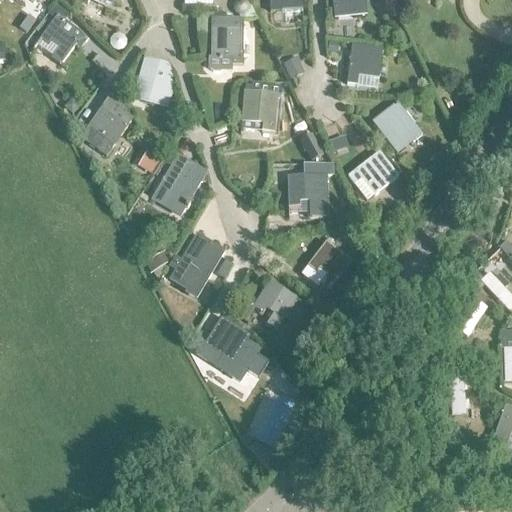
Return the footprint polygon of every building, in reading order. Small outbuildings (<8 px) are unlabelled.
[(106,0),(104,8),(112,10),(115,0),(106,0)] [(267,0),(269,15),(301,12),(299,0),(267,0)] [(362,0),(330,0),(332,12),(353,10),(354,19),(365,18),(362,0)] [(233,9),(233,10),(233,13),(235,16),(237,17),(238,17),(239,18),(241,18),(242,18),(245,17),(246,16),(247,15),(249,13),(249,12),(249,10),(249,9),(248,6),(247,4),(244,2),(241,1),(240,1),(237,2),(236,3),(234,5),(233,8),(233,9)] [(50,27),(38,42),(48,49),(51,45),(58,50),(49,62),(58,68),(65,58),(74,47),(80,51),(86,43),(79,35),(57,19),(50,27)] [(230,55),(230,67),(241,67),(241,22),(209,21),(208,60),(220,61),(220,54),(230,55)] [(403,34),(395,38),(400,48),(408,44),(403,34)] [(109,42),(109,47),(112,51),(117,53),(122,52),(125,48),(125,43),(122,39),(118,37),(113,38),(109,42)] [(328,43),(326,53),(337,54),(338,44),(328,43)] [(350,48),(345,87),(356,88),(357,80),(378,82),(381,52),(350,48)] [(0,51),(0,63),(11,64),(11,57),(5,52),(0,51)] [(283,66),(290,81),(304,74),(297,60),(283,66)] [(134,94),(132,101),(151,106),(162,109),(166,110),(170,98),(173,86),(167,72),(142,66),(134,94)] [(273,105),(274,98),(262,97),(242,95),(239,133),(270,135),(273,105)] [(107,100),(79,138),(96,151),(95,152),(102,157),(130,120),(123,115),(125,112),(107,100)] [(69,101),(61,109),(69,117),(77,109),(69,101)] [(398,143),(415,130),(396,106),(371,126),(395,157),(404,150),(398,143)] [(311,137),(298,144),(310,165),(323,157),(311,137)] [(147,152),(137,169),(150,177),(160,160),(147,152)] [(361,182),(373,197),(397,179),(378,156),(347,179),(354,188),(361,182)] [(174,206),(170,212),(180,218),(205,176),(178,159),(156,196),(174,206)] [(302,181),(287,181),(288,212),(299,212),(299,206),(309,206),(309,223),(328,222),(326,180),(333,179),(332,168),(302,169),(302,181)] [(414,188),(423,198),(433,190),(424,180),(414,188)] [(370,240),(376,252),(386,246),(380,235),(370,240)] [(168,270),(174,274),(173,276),(190,286),(189,286),(201,293),(223,255),(195,237),(179,263),(174,260),(168,270)] [(317,288),(327,295),(351,264),(325,244),(303,272),(319,285),(317,288)] [(511,250),(506,244),(499,251),(509,261),(511,258),(511,250)] [(145,265),(150,275),(170,264),(165,254),(145,265)] [(474,274),(466,281),(474,289),(482,282),(474,274)] [(417,281),(409,294),(417,299),(425,287),(417,281)] [(273,315),(266,326),(274,332),(293,301),(267,285),(253,309),(261,315),(264,310),(273,315)] [(453,331),(466,339),(485,311),(472,302),(453,331)] [(326,319),(324,318),(322,318),(321,318),(319,319),(317,320),(316,323),(316,325),(316,326),(316,327),(317,328),(317,329),(318,330),(321,331),(323,331),(325,330),(327,329),(327,328),(329,325),(329,323),(328,321),(327,320),(326,319)] [(204,348),(197,359),(224,376),(233,382),(238,385),(246,373),(258,381),(267,366),(256,359),(251,356),(242,350),(248,340),(221,323),(204,348)] [(511,333),(500,333),(500,351),(511,350),(511,333)] [(503,384),(511,383),(511,351),(502,351),(503,384)] [(462,375),(447,376),(450,418),(464,417),(462,375)] [(511,410),(503,407),(489,448),(502,452),(511,424),(511,410)] [(251,444),(247,453),(264,474),(273,454),(251,444)] [(469,449),(466,461),(479,463),(481,452),(469,449)]
